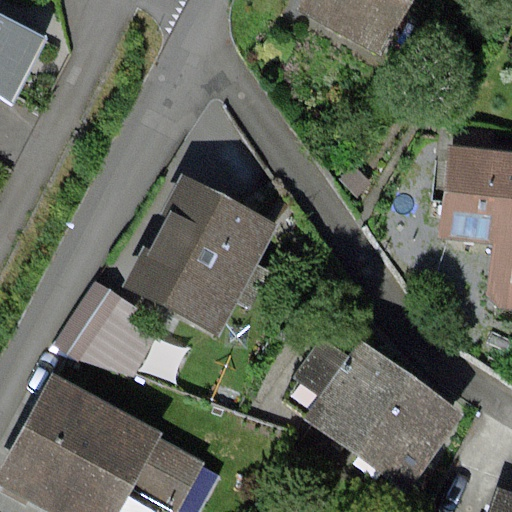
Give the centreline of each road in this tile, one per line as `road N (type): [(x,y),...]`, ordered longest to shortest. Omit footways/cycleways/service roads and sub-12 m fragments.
road 1 (residential): [(511,423),(409,358),(180,52)]
road 2 (residential): [(0,395),(180,52)]
